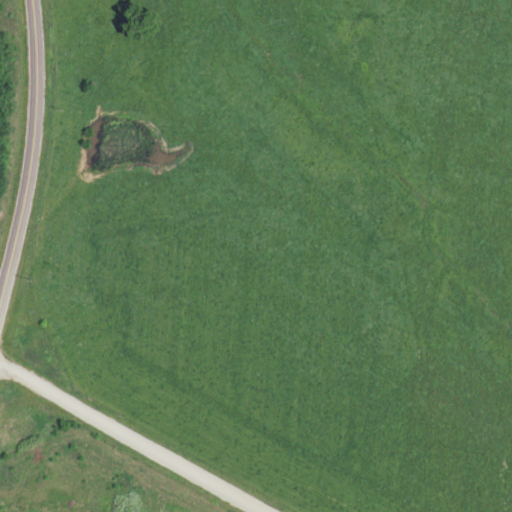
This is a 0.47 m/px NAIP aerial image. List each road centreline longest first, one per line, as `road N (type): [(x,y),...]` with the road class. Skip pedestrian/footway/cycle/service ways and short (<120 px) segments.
road 1 (residential): [(0,297),(36,122),(33,0)]
road 2 (residential): [(261,511),(0,366)]
